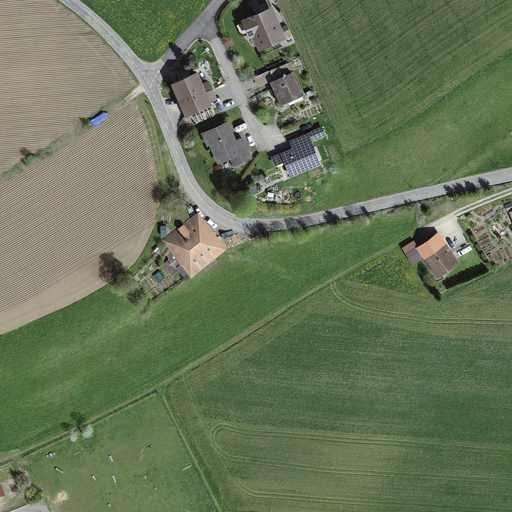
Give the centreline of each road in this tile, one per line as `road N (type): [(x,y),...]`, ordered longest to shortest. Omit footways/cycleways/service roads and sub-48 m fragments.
road 1 (unclassified): [(511,174),(307,221),(243,224),(193,190),(146,80)]
road 2 (track): [(160,385),(426,227)]
road 3 (track): [(0,461),(160,385)]
